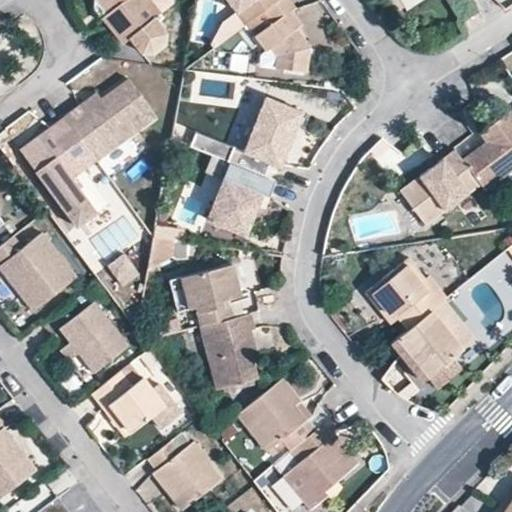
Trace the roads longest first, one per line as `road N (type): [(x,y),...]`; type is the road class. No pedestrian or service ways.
road 1 (residential): [(442,456),(315,316),(306,285),(315,206),(331,170),(356,133),(417,85)]
road 2 (residential): [(0,340),(134,511)]
